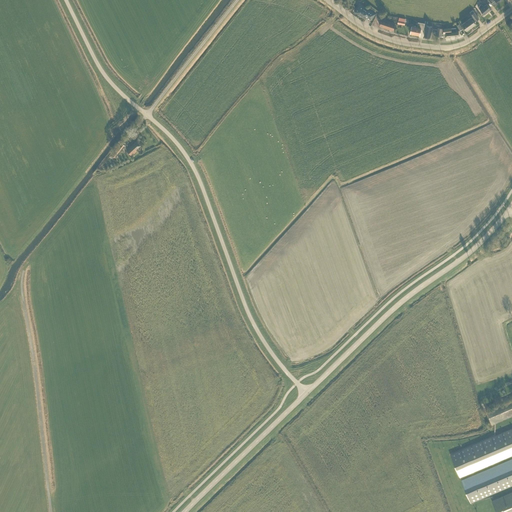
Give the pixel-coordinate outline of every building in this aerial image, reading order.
[(367,17),(371,19),(375,13),(371,10),(370,11),(359,4),(356,8),(357,8),(355,12),(366,19),(367,17)] [(484,15),(491,9),(486,4),(483,7),(482,5),(478,8),(484,15)] [(462,24),(467,31),(476,24),(474,22),(479,18),(474,12),(471,15),(473,17),(471,18),(462,24)] [(379,26),(393,30),(395,25),(391,23),(391,22),(382,19),(379,26)] [(418,22),(417,27),(412,26),(410,34),(415,35),(415,34),(419,35),(421,29),(424,30),(425,23),(418,22)] [(445,33),(445,38),(449,38),(449,37),(459,36),(458,30),(456,30),(456,28),(443,29),(444,33),(445,33)] [(126,150),(131,155),(137,150),(136,149),(140,145),(136,141),(126,150)] [(120,151),(125,145),(122,142),(116,148),(113,153),(116,156),(120,151)] [(511,398),(486,409),(492,424),(511,415),(511,398)] [(511,428),(450,455),(459,476),(511,453),(511,428)] [(470,502),(511,484),(511,460),(462,481),(470,502)] [(496,511),(511,511),(511,491),(491,501),(496,511)]
